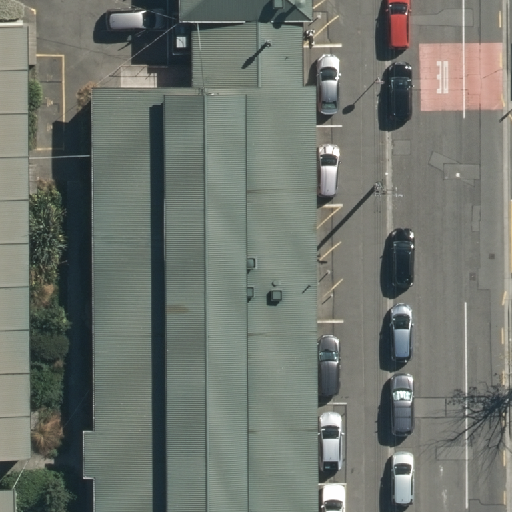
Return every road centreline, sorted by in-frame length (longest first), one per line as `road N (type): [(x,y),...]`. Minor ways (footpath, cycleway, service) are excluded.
road 1 (unclassified): [(456,202),(460,511)]
road 2 (unclassified): [(453,0),(456,202)]
